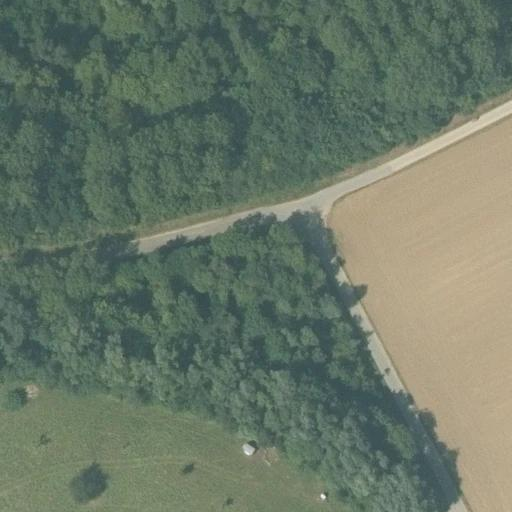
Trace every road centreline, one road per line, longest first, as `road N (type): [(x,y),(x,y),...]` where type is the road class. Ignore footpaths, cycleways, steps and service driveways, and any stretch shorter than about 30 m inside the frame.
road 1 (track): [(304,210),(459,511)]
road 2 (track): [(0,266),(94,259),(304,210)]
road 3 (track): [(511,110),(304,210)]
